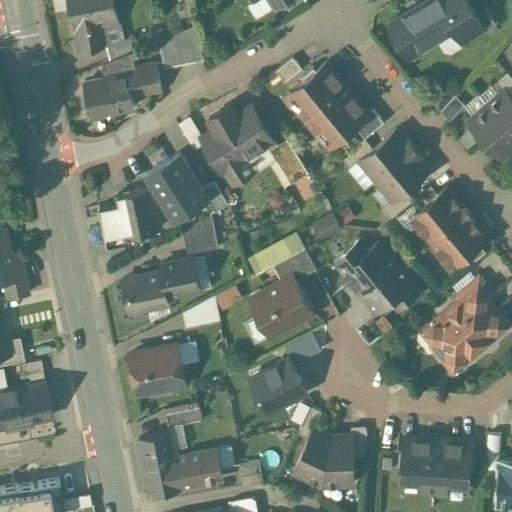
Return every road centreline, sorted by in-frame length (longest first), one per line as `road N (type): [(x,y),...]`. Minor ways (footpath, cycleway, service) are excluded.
road 1 (residential): [(48,161),(101,150),(344,10)]
road 2 (tertiary): [(104,438),(48,161)]
road 3 (residential): [(507,214),(360,40),(344,10)]
road 4 (residential): [(511,379),(477,407),(375,404),(351,370)]
road 5 (tertiary): [(48,161),(16,7)]
